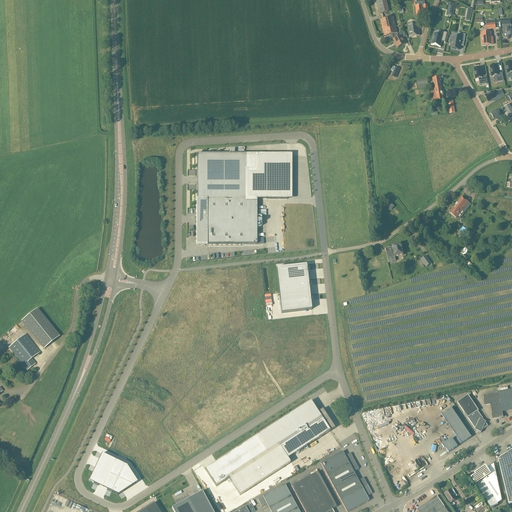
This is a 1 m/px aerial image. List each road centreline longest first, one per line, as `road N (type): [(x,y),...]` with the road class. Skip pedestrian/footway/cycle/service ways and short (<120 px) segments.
road 1 (unclassified): [(338,368),(132,502),(112,505),(80,488),(78,473),(165,293)]
road 2 (unclassified): [(165,293),(177,255),(179,153),(188,142),(308,138),(324,252)]
road 3 (primary): [(110,280),(119,164),(114,0)]
road 4 (primary): [(22,511),(78,388),(110,280)]
road 5 (unclassified): [(324,252),(379,243),(506,155)]
road 6 (unclassified): [(394,505),(338,368)]
road 7 (unclassified): [(394,505),(511,429)]
